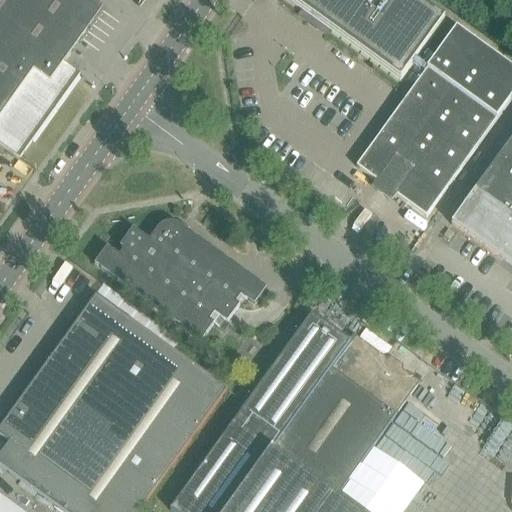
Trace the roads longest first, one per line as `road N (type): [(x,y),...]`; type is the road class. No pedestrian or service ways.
road 1 (unclassified): [(511,381),(130,106)]
road 2 (unclassified): [(0,286),(130,106)]
road 3 (unclassified): [(130,106),(202,0)]
